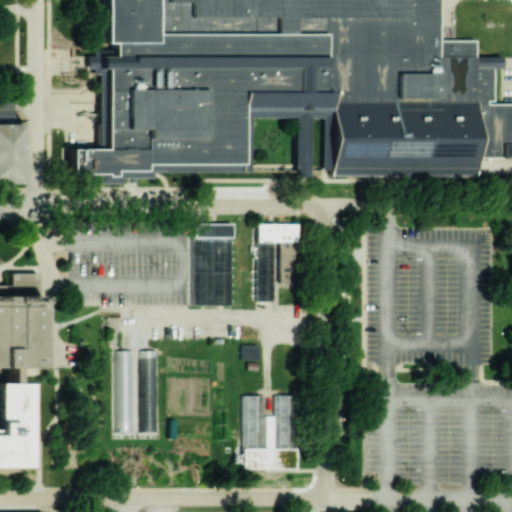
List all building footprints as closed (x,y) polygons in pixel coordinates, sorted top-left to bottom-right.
[(101,0),(435,0),(435,39),(471,39),(471,56),(488,57),(489,103),(511,102),(511,157),(470,156),(470,175),(327,175),(327,117),(240,115),(240,162),(142,163),(142,170),(65,172),(65,147),(101,149),(101,0)] [(0,123),(19,124),(19,181),(0,181),(0,123)] [(187,223),(229,223),(228,304),(187,303),(187,223)] [(253,223),(296,223),(296,289),(271,288),(271,303),(252,302),(253,223)] [(0,283),(7,284),(7,272),(34,272),(34,367),(14,367),(6,367),(0,367),(0,283)] [(256,344),(238,344),(238,358),(255,359),(256,344)] [(111,350),(157,349),(154,437),(111,437),(111,432),(111,350)] [(0,467),(26,468),(26,382),(14,382),(5,382),(0,382),(0,467)] [(295,468),(235,467),(236,393),(295,394),(295,468)]
